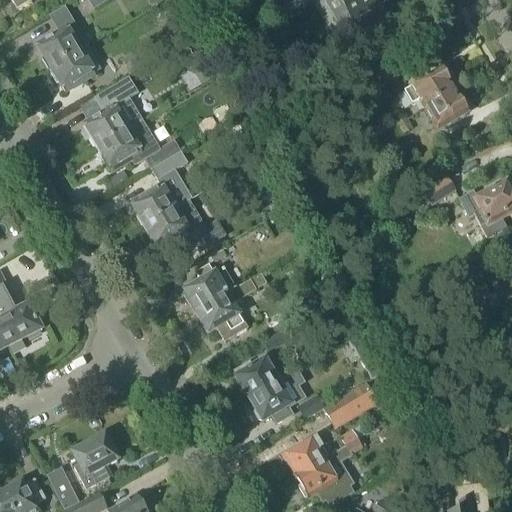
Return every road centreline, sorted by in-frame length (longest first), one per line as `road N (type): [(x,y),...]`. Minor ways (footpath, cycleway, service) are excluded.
road 1 (residential): [(133,350),(0,128)]
road 2 (residential): [(232,511),(133,350)]
road 3 (residential): [(0,423),(133,350)]
